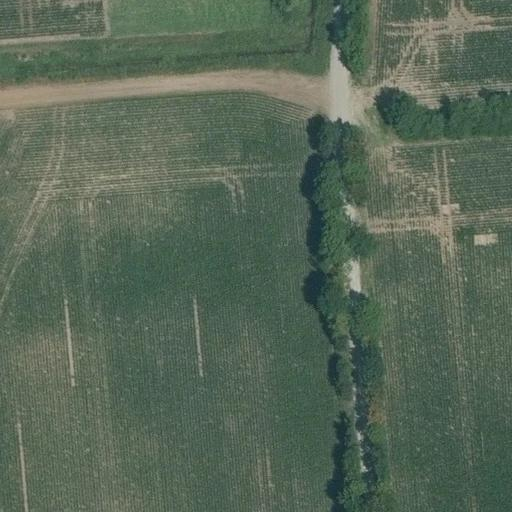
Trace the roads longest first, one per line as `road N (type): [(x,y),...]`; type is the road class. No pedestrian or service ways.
road 1 (track): [(375,511),(342,122),(341,0)]
road 2 (track): [(0,101),(234,84),(304,88),(342,122)]
